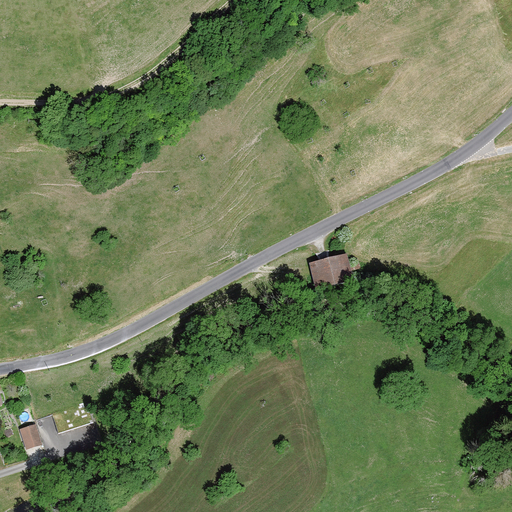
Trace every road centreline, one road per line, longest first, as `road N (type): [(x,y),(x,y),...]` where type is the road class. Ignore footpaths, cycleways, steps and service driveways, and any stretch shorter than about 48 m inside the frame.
road 1 (tertiary): [(511,113),(471,150),(110,341),(0,371)]
road 2 (track): [(0,102),(90,101),(118,92),(150,74),(232,0)]
